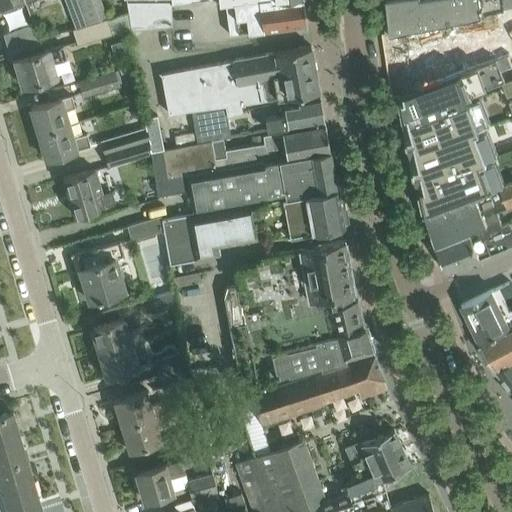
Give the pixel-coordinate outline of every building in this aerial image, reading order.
[(0,0),(0,10),(25,1),(24,0),(0,0)] [(88,23),(79,0),(66,0),(67,2),(76,26),(88,23)] [(79,0),(88,23),(106,18),(100,0),(79,0)] [(172,25),(171,3),(171,0),(170,0),(126,0),(131,28),(172,25)] [(307,23),(302,0),(231,0),(225,1),(229,31),(307,23)] [(511,0),(387,0),(390,30),(511,5),(511,0)] [(511,9),(487,14),(491,33),(505,30),(503,20),(507,19),(508,25),(511,23),(511,9)] [(88,23),(76,26),(72,27),(77,42),(130,27),(127,12),(106,18),(88,23)] [(461,19),(391,32),(400,93),(471,66),(465,48),(471,46),(461,19)] [(8,47),(38,36),(32,22),(3,33),(8,47)] [(506,35),(492,38),(496,58),(508,53),(510,53),(506,35)] [(48,48),(14,58),(22,84),(56,74),(52,61),(66,57),(62,44),(48,48)] [(310,44),(160,72),(168,111),(190,107),(191,109),(224,103),(226,114),(242,111),(241,104),(318,89),(310,44)] [(400,94),(399,94),(404,119),(405,119),(405,123),(470,99),(474,97),(472,93),(476,91),(502,82),(505,81),(501,69),(511,64),(511,62),(508,53),(496,58),(463,69),(400,94)] [(81,91),(83,95),(118,85),(117,80),(113,68),(78,79),(81,91)] [(505,81),(502,82),(507,96),(511,94),(511,81),(511,79),(505,81)] [(324,119),(319,94),(319,93),(298,97),(298,102),(283,104),(284,112),(264,116),(267,130),(324,119)] [(73,107),(70,95),(30,106),(33,117),(31,118),(36,132),(67,122),(63,109),(73,107)] [(405,123),(413,154),(412,154),(419,185),(420,185),(427,214),(496,188),(485,161),(489,159),(478,131),(482,129),(470,99),(405,123)] [(230,136),(226,114),(224,103),(191,109),(196,141),(197,141),(222,137),(230,136)] [(144,127),(147,138),(149,149),(162,147),(155,113),(141,116),(144,127)] [(45,157),(88,144),(85,133),(71,137),(67,122),(36,132),(40,147),(42,147),(45,157)] [(325,123),(324,123),(263,134),(252,136),(254,143),(224,148),(222,137),(197,141),(196,141),(162,147),(168,174),(273,158),(329,150),(329,149),(330,148),(330,146),(328,147),(324,125),(326,125),(325,123)] [(144,127),(100,140),(103,151),(147,138),(144,127)] [(147,138),(103,151),(107,164),(149,152),(149,149),(147,138)] [(252,201),(280,197),(336,187),(329,150),(168,174),(162,147),(149,149),(149,152),(157,194),(189,188),(193,211),(252,200),(252,201)] [(68,193),(71,201),(75,215),(99,208),(99,207),(105,205),(112,202),(114,199),(111,190),(108,188),(101,190),(94,167),(63,176),(68,193)] [(436,244),(488,222),(484,214),(496,209),(511,203),(511,182),(496,188),(427,214),(426,214),(436,244)] [(336,187),(280,197),(252,201),(252,200),(193,211),(162,217),(164,229),(169,262),(216,254),(214,246),(257,239),(256,238),(283,233),(310,228),(310,229),(343,223),(336,187)] [(447,271),(511,243),(511,226),(510,223),(510,220),(503,223),(496,209),(484,214),(488,222),(436,244),(437,247),(447,271)] [(127,224),(131,238),(164,229),(162,217),(161,214),(127,224)] [(102,297),(101,295),(123,289),(113,257),(123,254),(119,239),(70,254),(74,269),(80,268),(89,299),(97,297),(97,298),(102,297)] [(353,287),(344,239),(265,253),(266,258),(233,264),(237,283),(226,285),(223,296),(238,378),(255,375),(251,352),(295,341),(351,327),(364,323),(357,297),(353,298),(351,288),(353,287)] [(493,288),(462,303),(471,323),(481,342),(511,326),(511,307),(510,309),(504,297),(511,292),(511,285),(510,280),(493,289),(493,288)] [(149,312),(174,304),(173,289),(145,297),(149,312)] [(126,331),(122,317),(92,326),(99,351),(142,338),(139,328),(126,331)] [(372,352),(364,323),(351,327),(295,341),(268,348),(277,379),(287,375),(288,378),(372,352)] [(511,326),(481,342),(496,368),(511,359),(511,326)] [(146,350),(142,338),(99,351),(107,376),(137,367),(133,354),(146,350)] [(157,374),(180,367),(183,366),(180,350),(152,359),(157,374)] [(373,352),(372,352),(288,378),(251,390),(261,423),(324,402),(323,399),(357,388),(360,397),(387,388),(373,352)] [(511,359),(496,368),(511,388),(511,359)] [(181,369),(180,367),(157,374),(161,387),(175,383),(178,395),(188,392),(185,373),(184,368),(181,369)] [(163,400),(151,404),(147,390),(113,400),(113,401),(114,401),(121,424),(120,424),(165,410),(163,400)] [(0,414),(0,439),(20,434),(13,410),(0,414)] [(162,439),(158,426),(169,422),(165,410),(120,424),(120,425),(121,425),(128,448),(127,448),(128,449),(162,439)] [(201,440),(197,427),(172,434),(176,448),(201,440)] [(410,465),(393,428),(383,433),(360,443),(364,452),(366,456),(353,462),(359,476),(344,482),(348,492),(381,479),(381,478),(410,465)] [(0,465),(27,457),(20,434),(0,439),(0,465)] [(290,511),(321,501),(300,438),(235,462),(253,511),(290,511)] [(33,480),(27,457),(0,465),(0,486),(1,489),(33,480)] [(165,464),(136,472),(143,499),(172,491),(168,477),(184,473),(180,460),(165,464)] [(192,498),(218,490),(214,478),(188,485),(192,498)] [(391,511),(389,504),(381,479),(348,492),(354,511),(391,511)] [(9,511),(40,503),(33,480),(1,489),(7,511),(9,511)] [(354,511),(348,492),(292,511),(354,511)] [(389,504),(391,511),(433,511),(428,492),(409,498),(389,504)] [(190,499),(174,504),(176,511),(177,511),(193,507),(190,499)] [(43,511),(40,503),(9,511),(43,511)]
